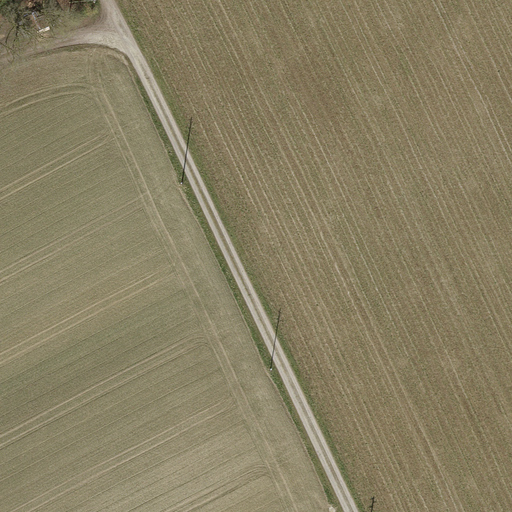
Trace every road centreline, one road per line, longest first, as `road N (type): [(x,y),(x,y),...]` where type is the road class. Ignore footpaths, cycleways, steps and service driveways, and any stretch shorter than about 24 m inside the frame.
road 1 (track): [(348,511),(106,0)]
road 2 (track): [(0,52),(124,30)]
